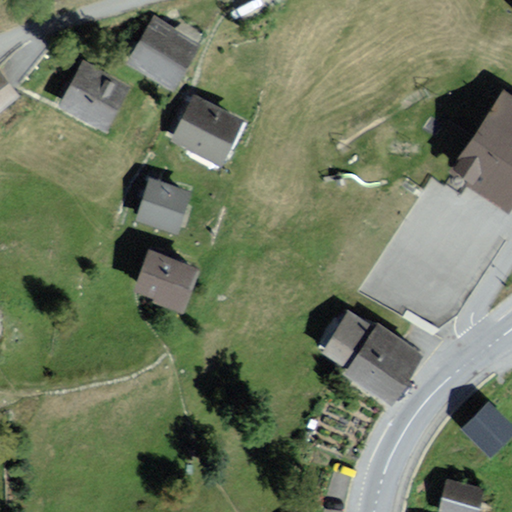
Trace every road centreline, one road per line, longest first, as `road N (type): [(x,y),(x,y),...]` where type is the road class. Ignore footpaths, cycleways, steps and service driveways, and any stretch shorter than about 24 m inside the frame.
road 1 (primary): [(487,346),(411,417),(384,466),(376,511)]
road 2 (residential): [(0,48),(130,0)]
